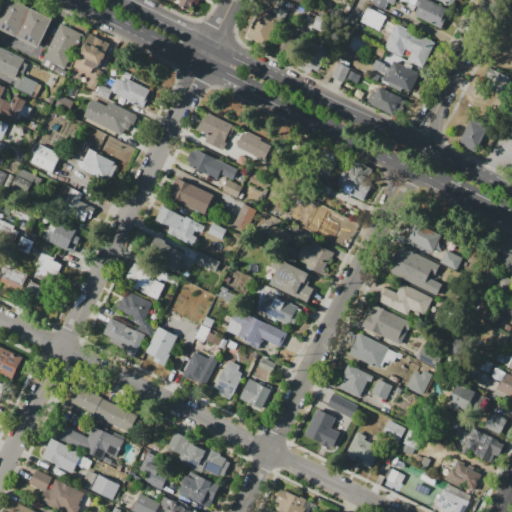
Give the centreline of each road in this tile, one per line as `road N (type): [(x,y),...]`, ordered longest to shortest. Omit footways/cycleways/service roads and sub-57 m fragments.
road 1 (residential): [(231,0),(0,472)]
road 2 (residential): [(390,511),(0,317)]
road 3 (residential): [(407,165),(239,511)]
road 4 (secondary): [(420,144),(124,0)]
road 5 (secondary): [(77,0),(332,128)]
road 6 (residential): [(492,0),(420,144)]
road 7 (secondary): [(332,128),(448,187)]
